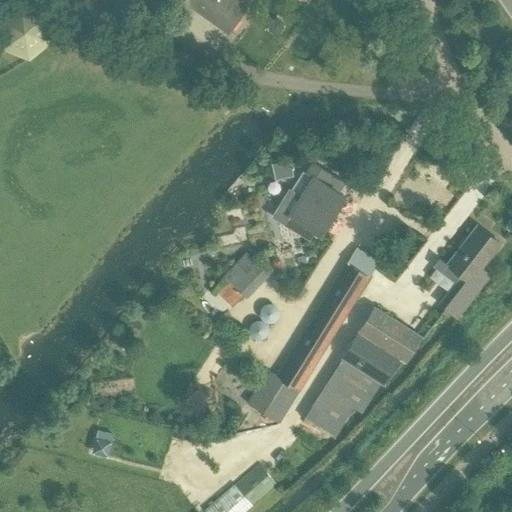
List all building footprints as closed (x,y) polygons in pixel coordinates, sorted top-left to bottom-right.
[(185,0),(184,1),(207,17),(209,15),(215,19),(213,21),(227,32),(245,8),(234,0),(185,0)] [(55,42),(50,14),(26,3),(1,21),(4,49),(33,61),(55,42)] [(276,177),(294,173),(291,160),(273,164),(276,177)] [(290,215),(319,233),(320,234),(344,196),(338,192),(344,182),(312,162),(305,173),(313,178),(290,215)] [(477,226),(447,265),(461,276),(440,303),(456,316),(489,274),(481,268),(500,243),(477,226)] [(356,247),(319,307),(277,376),(267,370),(247,403),(279,423),(369,277),(376,266),(379,262),(378,261),(378,262),(373,260),(374,259),(356,247)] [(250,256),(227,279),(248,301),(272,278),(250,256)] [(261,316),(261,318),(262,319),(264,320),(265,321),(266,322),(268,322),(270,322),(271,322),(273,321),(274,320),(276,319),(277,318),(277,316),(278,315),(278,313),(278,311),(277,310),(276,308),(275,307),(274,306),(272,305),(271,305),(269,305),(267,305),(266,305),(264,306),(263,307),(262,308),(261,310),(261,311),(260,313),(260,315),(261,316)] [(303,418),(319,428),(334,437),(353,407),(361,413),(380,382),(387,387),(404,361),(405,362),(421,336),(374,306),(303,418)] [(249,332),(249,334),(250,335),(251,336),(253,337),(254,338),(256,338),(258,338),(259,338),(261,337),(262,337),(263,335),(264,334),(265,333),(266,331),(266,329),(265,328),(265,326),(264,325),(263,323),(262,322),(260,321),(259,321),(257,321),(255,321),(254,321),(252,322),(251,323),(250,324),(249,326),(248,327),(248,329),(248,331),(249,332)] [(97,431),(93,451),(109,454),(113,434),(97,431)] [(204,510),(205,511),(245,511),(277,485),(259,463),(204,510)]
